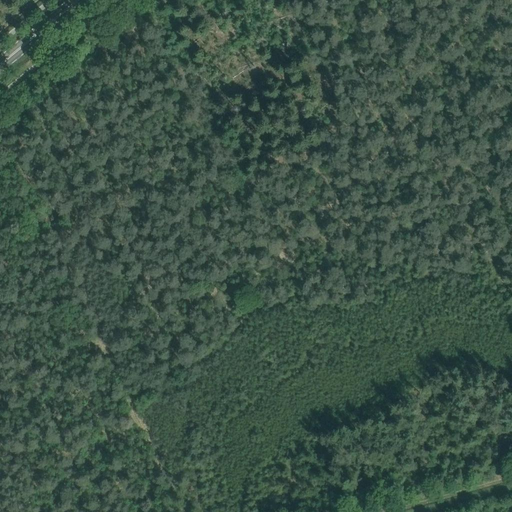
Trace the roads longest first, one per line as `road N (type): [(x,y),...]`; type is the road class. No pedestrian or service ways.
road 1 (track): [(184,511),(133,414),(139,393),(213,346),(262,276),(511,7)]
road 2 (track): [(379,511),(511,474)]
